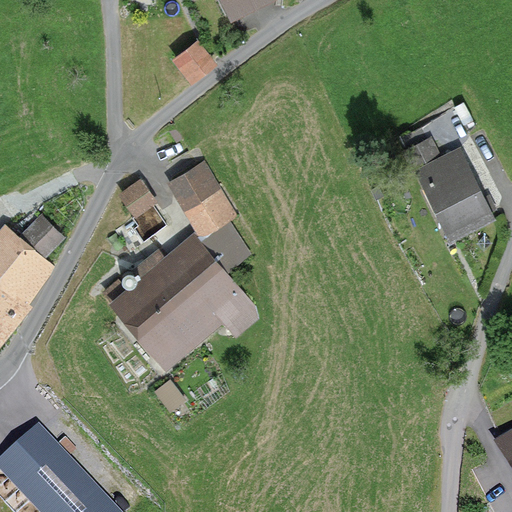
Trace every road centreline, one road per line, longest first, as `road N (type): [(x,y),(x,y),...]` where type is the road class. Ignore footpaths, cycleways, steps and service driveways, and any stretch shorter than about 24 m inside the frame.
road 1 (residential): [(325,0),(175,110),(116,167),(78,254),(24,347),(0,370)]
road 2 (residential): [(447,511),(454,430),(511,242)]
